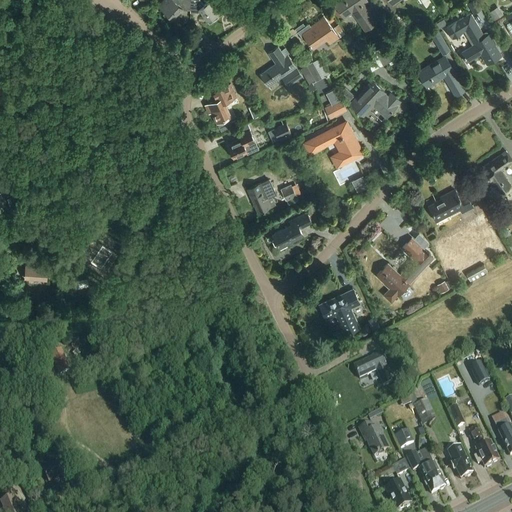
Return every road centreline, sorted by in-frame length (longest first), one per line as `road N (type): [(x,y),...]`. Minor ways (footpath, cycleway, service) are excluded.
road 1 (residential): [(270,294),(324,257),(431,141),(511,92)]
road 2 (track): [(317,393),(233,428),(171,467),(124,472),(69,511)]
road 3 (residential): [(270,294),(191,128),(187,97),(195,69)]
road 4 (residential): [(358,511),(354,474),(270,294)]
road 5 (track): [(124,472),(59,436),(0,435)]
